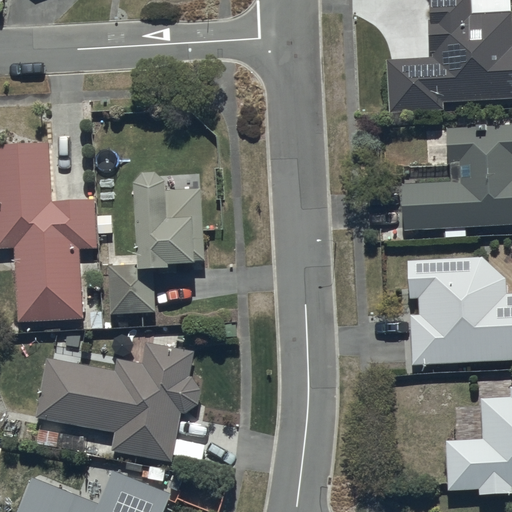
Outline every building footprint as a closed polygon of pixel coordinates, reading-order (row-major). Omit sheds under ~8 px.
[(433,54),(386,56),(389,110),(443,108),(443,99),(511,95),(511,41),(510,10),(469,12),(468,0),(429,0),(430,17),(428,18),(429,48),(433,48),(433,54)] [(403,226),(444,225),(444,236),(465,235),(465,224),(511,221),(511,123),(447,126),(448,131),(426,132),(428,164),(450,163),(450,179),(401,181),(403,226)] [(48,138),(0,142),(0,246),(17,246),(19,318),(82,317),(81,246),(98,246),(96,197),(51,198),(48,138)] [(145,167),(136,176),(141,262),(109,264),(112,311),(156,309),(154,263),(171,262),(171,258),(197,257),(196,221),(204,221),(201,172),(166,174),(158,167),(145,167)] [(413,316),(415,364),(511,359),(511,295),(507,296),(506,279),(482,258),(408,262),(410,299),(420,299),(421,316),(413,316)] [(396,374),(413,373),(410,325),(393,326),(396,374)] [(48,357),(37,415),(115,430),(112,448),(172,459),(181,410),(186,411),(199,402),(202,387),(194,375),(190,374),(194,349),(146,341),(143,361),(118,357),(118,358),(92,354),(91,356),(54,350),(53,358),(48,357)] [(511,384),(509,385),(509,396),(480,397),(481,438),(445,439),(447,486),(477,485),(477,491),(511,490),(511,484),(511,483),(511,384)] [(34,475),(18,511),(163,511),(172,492),(113,467),(99,502),(34,475)]
